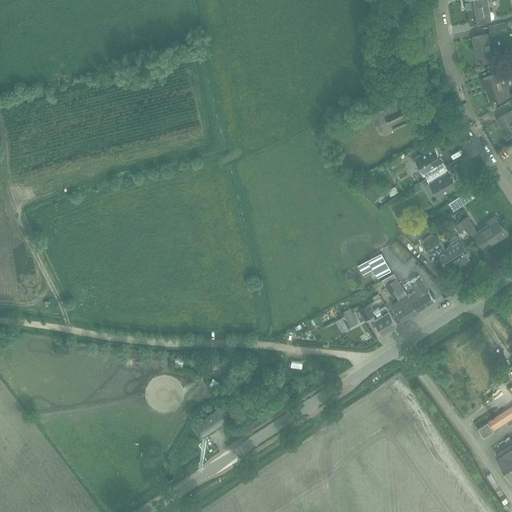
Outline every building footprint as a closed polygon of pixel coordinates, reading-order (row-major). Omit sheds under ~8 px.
[(467,0),(465,0),(466,7),(468,7),(470,24),(473,23),(485,21),(493,20),(494,17),(494,15),(494,13),(492,11),(490,11),(488,1),(487,1),(486,0),(467,0)] [(506,31),(504,24),(490,27),(491,35),(506,31)] [(488,33),(482,35),(472,38),(477,53),(475,53),(477,62),(487,60),(494,58),(499,56),(501,55),(501,53),(500,49),(499,48),(498,48),(497,47),(496,47),(492,48),(488,33)] [(511,57),(497,63),(500,71),(511,66),(511,57)] [(482,79),(481,79),(484,86),(486,85),(491,101),(511,94),(506,82),(503,72),(496,74),(482,79)] [(387,86),(376,91),(380,100),(391,94),(387,86)] [(404,104),(397,107),(394,101),(382,107),(379,101),(359,110),(365,123),(372,120),(375,126),(387,120),(390,127),(410,117),(404,104)] [(507,113),(499,118),(504,128),(502,128),(507,138),(511,135),(511,111),(507,113)] [(434,147),(414,159),(412,160),(416,167),(418,165),(426,178),(446,166),(434,147)] [(457,185),(446,166),(426,178),(437,197),(457,185)] [(387,190),(391,196),(398,192),(395,186),(387,190)] [(467,217),(461,221),(460,222),(468,234),(475,230),(467,217)] [(489,224),(475,233),(485,249),(507,234),(496,217),(487,222),(489,224)] [(443,246),(436,235),(423,243),(431,254),(437,251),(448,268),(459,261),(461,264),(469,259),(467,256),(470,254),(462,242),(452,249),(450,246),(445,250),(443,246)] [(378,278),(391,270),(382,253),(358,266),(363,275),(373,269),(378,278)] [(403,321),(417,311),(407,295),(394,274),(383,280),(394,298),(397,296),(400,300),(393,305),(403,321)] [(417,311),(435,300),(420,276),(410,282),(415,291),(407,295),(417,311)] [(397,324),(389,310),(386,306),(380,309),(379,307),(374,311),(370,304),(359,310),(366,320),(376,314),(378,318),(375,319),(384,333),(397,324)] [(336,328),(340,339),(363,329),(359,319),(336,328)] [(201,367),(207,368),(217,368),(218,357),(207,357),(197,357),(197,361),(201,365),(201,367)] [(511,405),(478,428),(484,437),(511,418),(511,444),(496,455),(511,479),(511,369),(510,371),(511,373),(511,405)] [(223,406),(194,425),(201,436),(231,417),(223,406)]
